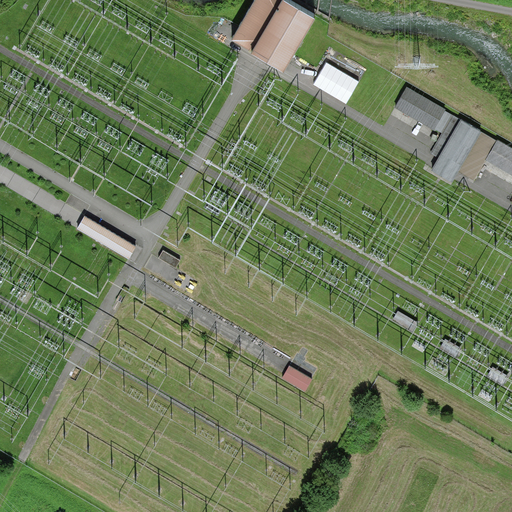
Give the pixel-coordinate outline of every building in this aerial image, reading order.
[(289,0),(254,0),(233,37),(283,66),(313,14),(289,0)] [(445,111),(407,89),(397,106),(435,128),(445,111)] [(453,116),(445,111),(435,128),(443,133),(453,116)] [(432,167),(452,180),(458,170),(480,132),(453,116),(443,133),(431,153),(438,157),(432,167)] [(458,170),(475,179),(487,159),(497,142),(480,132),(458,170)] [(487,159),(511,173),(511,151),(497,142),(487,159)] [(135,246),(83,215),(77,226),(129,257),(135,246)] [(181,258),(162,249),(158,257),(177,266),(181,258)] [(412,318),(398,311),(394,318),(408,326),(412,318)] [(460,347),(446,339),(442,346),(456,354),(460,347)] [(313,378),(290,366),(284,378),(306,390),(313,378)] [(506,375),(492,367),(487,377),(502,384),(506,375)]
